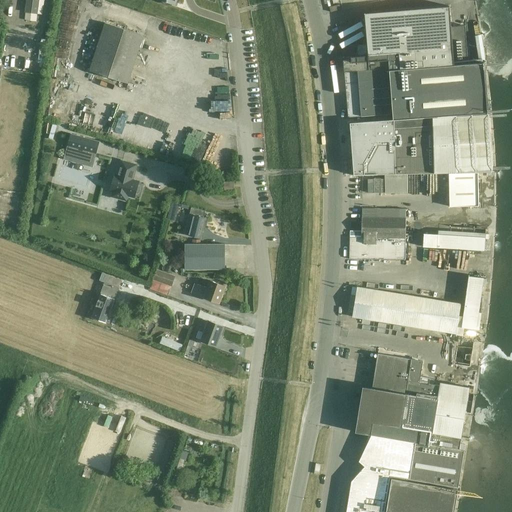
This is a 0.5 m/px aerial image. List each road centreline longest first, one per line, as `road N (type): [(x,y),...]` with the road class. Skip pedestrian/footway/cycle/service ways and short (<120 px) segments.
road 1 (residential): [(237,511),(262,279),(226,0)]
road 2 (tertiary): [(318,388),(333,169),(310,0)]
road 3 (residential): [(322,511),(334,406),(318,388)]
road 4 (tertiary): [(291,511),(318,388)]
